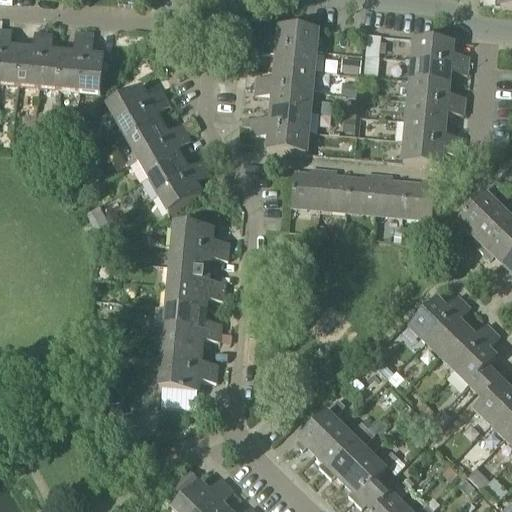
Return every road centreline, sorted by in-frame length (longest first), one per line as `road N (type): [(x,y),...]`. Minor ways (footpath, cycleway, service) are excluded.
road 1 (residential): [(211,33),(202,127),(250,217),(230,438),(298,511)]
road 2 (residential): [(175,24),(0,12)]
road 3 (residential): [(472,182),(485,31)]
road 4 (residential): [(485,31),(430,6),(362,0)]
